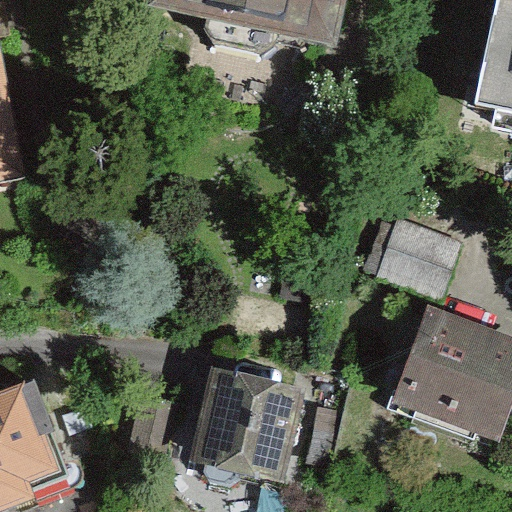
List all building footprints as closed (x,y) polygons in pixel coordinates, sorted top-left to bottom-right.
[(0,0),(0,179),(33,173),(0,0)] [(361,0),(171,0),(171,4),(352,43),(361,0)] [(511,4),(503,3),(482,110),(511,116),(511,4)] [(463,252),(391,228),(375,275),(447,299),(463,252)] [(324,277),(293,272),(287,305),(319,310),(324,277)] [(511,340),(449,318),(418,407),(511,439),(511,340)] [(316,397),(227,378),(209,464),(297,484),(316,397)] [(70,477),(39,396),(0,410),(0,511),(24,511),(48,503),(42,487),(70,477)] [(185,408),(148,400),(135,459),(173,466),(185,408)]
